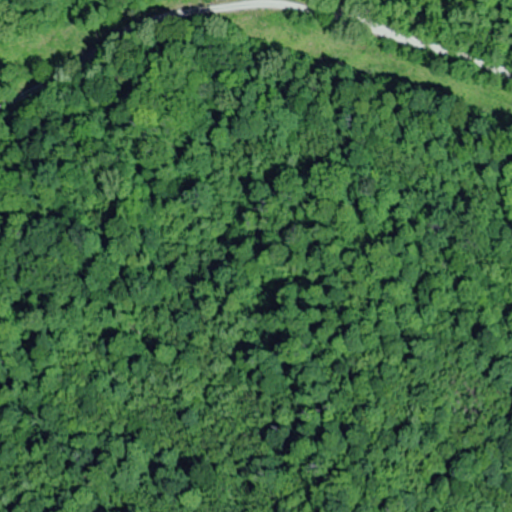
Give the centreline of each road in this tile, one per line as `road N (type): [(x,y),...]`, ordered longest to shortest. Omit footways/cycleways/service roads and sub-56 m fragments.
road 1 (residential): [(397,37),(256,68),(159,51),(74,70),(0,102)]
road 2 (residential): [(511,75),(397,37)]
